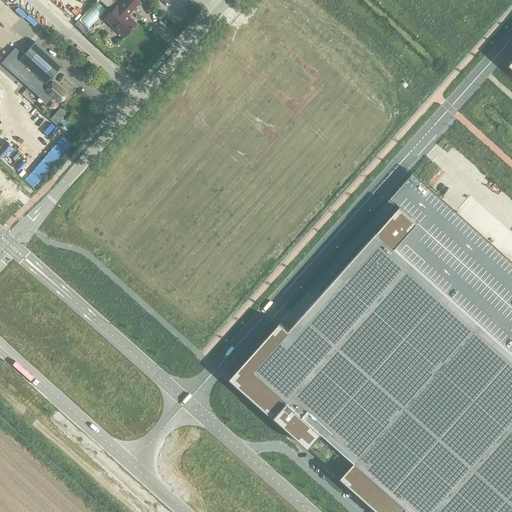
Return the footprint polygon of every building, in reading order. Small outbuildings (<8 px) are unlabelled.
[(115,0),(96,0),(96,1),(97,1),(97,0),(99,0),(109,8),(109,7),(115,0)] [(128,15),(132,10),(139,3),(135,0),(124,0),(118,7),(117,6),(106,19),(125,36),(136,23),(128,15)] [(90,28),(106,10),(98,3),(82,20),(90,28)] [(31,45),(13,66),(39,89),(43,92),(46,89),(59,100),(66,92),(53,81),(49,85),(46,83),(58,69),(61,65),(34,41),(31,45)] [(133,74),(136,69),(130,64),(126,68),(133,74)] [(34,106),(41,98),(32,89),(24,98),(34,106)] [(56,125),(66,114),(60,109),(50,120),(56,125)] [(43,177),(72,144),(63,136),(34,170),(43,177)] [(428,183),(437,174),(434,171),(425,180),(428,183)] [(274,329),(231,377),(273,415),(274,416),(276,416),(283,421),(283,424),(381,511),(511,511),(511,305),(419,222),(400,205),(377,232),(352,259),(289,329),(280,322),(274,329)]
